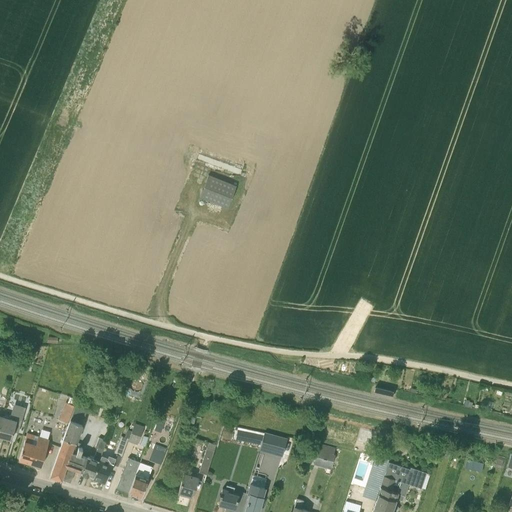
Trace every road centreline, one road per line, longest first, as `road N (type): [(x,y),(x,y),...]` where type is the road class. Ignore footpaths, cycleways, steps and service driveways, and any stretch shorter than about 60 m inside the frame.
road 1 (track): [(511,385),(205,336),(0,275)]
road 2 (tertiary): [(133,511),(0,473)]
